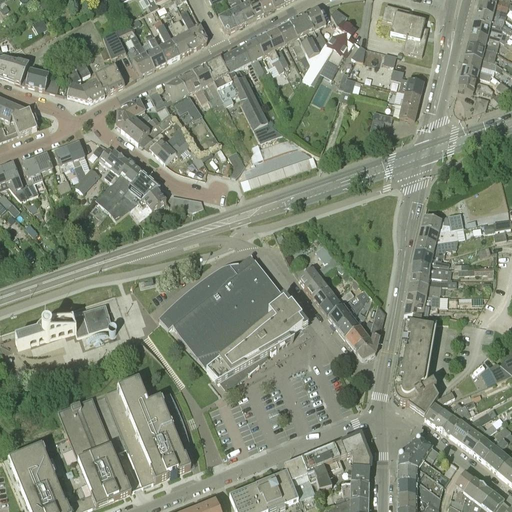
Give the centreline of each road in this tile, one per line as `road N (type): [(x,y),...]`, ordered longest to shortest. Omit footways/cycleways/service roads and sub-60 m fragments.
road 1 (secondary): [(0,298),(426,155)]
road 2 (residential): [(351,371),(255,253),(225,261),(155,318)]
road 3 (tertiary): [(380,420),(426,155)]
road 4 (residential): [(142,511),(380,420)]
road 5 (tertiary): [(426,155),(459,1)]
road 6 (residential): [(511,499),(408,424),(380,420)]
road 7 (residential): [(216,196),(167,183),(91,117)]
road 8 (residential): [(91,117),(221,50)]
